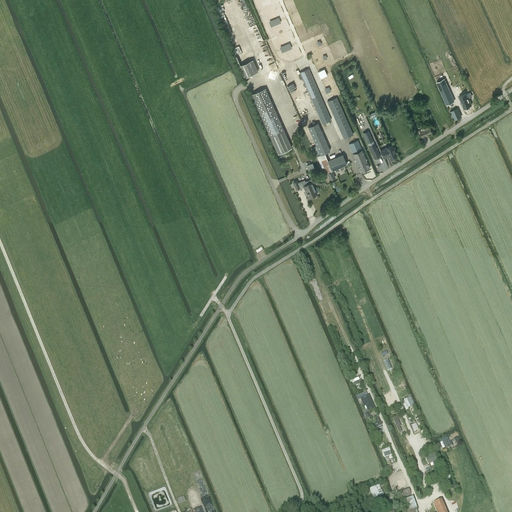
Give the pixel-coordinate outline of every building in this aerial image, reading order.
[(258,71),(252,59),(239,65),(244,77),(258,71)] [(299,72),(311,98),(322,124),(331,120),(308,68),(299,72)] [(444,79),(436,83),(448,106),(456,102),(444,79)] [(251,94),(269,135),(278,154),(291,148),(265,88),(251,94)] [(470,92),(459,97),(464,108),(471,105),(468,98),(472,96),(470,92)] [(327,101),(344,138),(353,134),(337,97),(327,101)] [(457,109),(451,111),(454,119),(461,116),(457,109)] [(308,127),(320,154),(330,150),(317,123),(308,127)] [(425,137),(424,136),(432,133),(429,126),(419,130),(422,137),(423,138),(425,137)] [(369,131),(363,133),(368,143),(374,141),(369,131)] [(358,140),(348,144),(360,172),(369,168),(358,140)] [(369,145),(375,158),(380,156),(374,143),(369,145)] [(390,158),(396,156),(391,145),(385,147),(386,148),(381,150),(383,157),(388,155),(390,158)] [(320,154),(317,156),(325,174),(332,171),(347,164),(342,154),(328,160),(324,153),(320,154)] [(335,178),(332,171),(327,173),(330,180),(335,178)] [(298,183),(297,181),(293,182),(296,189),(300,188),(304,187),(305,190),(306,190),(309,197),(317,194),(314,187),(315,186),(312,179),(305,182),(305,181),(298,183)] [(436,511),(446,511),(442,501),(433,505),(436,511)]
